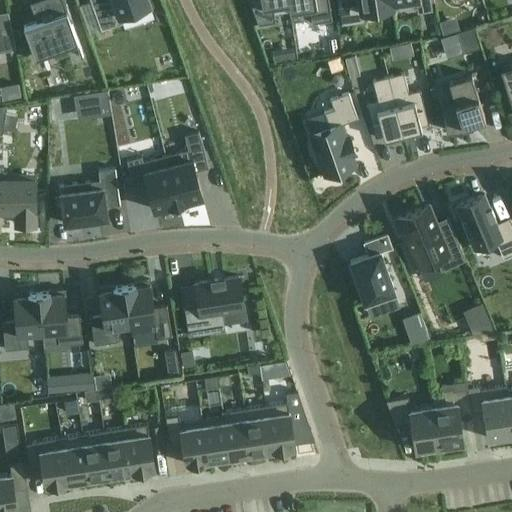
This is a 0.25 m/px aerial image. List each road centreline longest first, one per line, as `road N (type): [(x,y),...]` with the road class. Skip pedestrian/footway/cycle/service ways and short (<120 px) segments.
road 1 (residential): [(298,248),(167,238),(79,252),(0,253)]
road 2 (residential): [(298,248),(292,327),(343,478)]
road 3 (residential): [(511,152),(391,180),(298,248)]
road 4 (residential): [(343,478),(166,501),(148,511)]
road 5 (residential): [(511,468),(390,483)]
